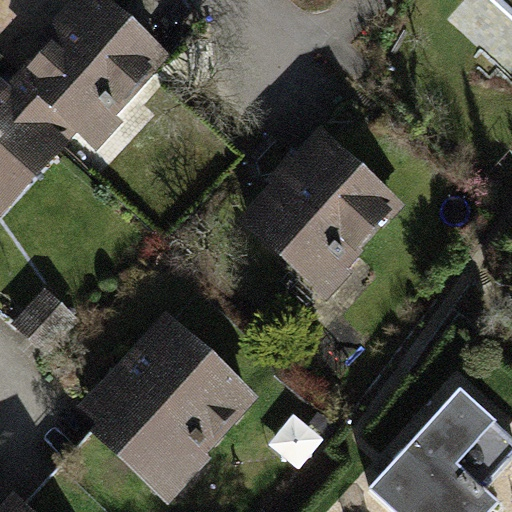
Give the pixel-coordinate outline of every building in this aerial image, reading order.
[(175,65),(102,0),(81,0),(49,37),(60,47),(32,78),(27,73),(10,91),(0,81),(0,222),(4,226),(72,150),(69,147),(76,139),(100,160),(129,127),(123,122),(175,65)] [(511,0),(495,0),(511,15),(511,0)] [(410,212),(324,135),(242,225),(330,306),(354,279),(351,276),(410,212)] [(81,326),(46,294),(13,330),(48,362),(81,326)] [(172,511),(268,405),(169,319),(81,419),(101,437),(94,445),(170,511),(172,511)] [(511,455),(457,408),(364,508),(368,511),(495,511),(484,502),(511,471),(511,455)] [(26,511),(16,503),(7,511),(26,511)]
